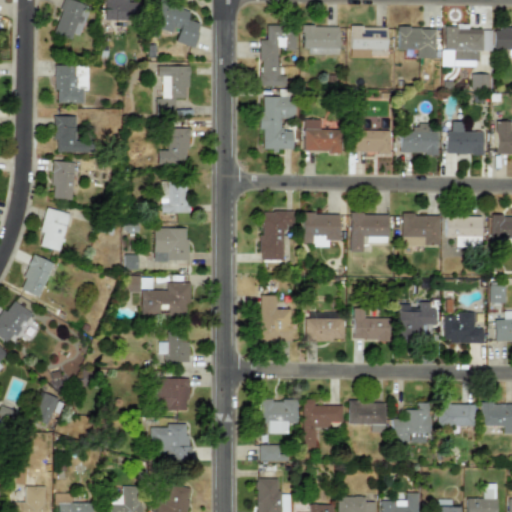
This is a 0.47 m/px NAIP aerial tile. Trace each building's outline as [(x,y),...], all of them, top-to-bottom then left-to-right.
[(82,5),(70,0),(60,0),(57,9),(60,10),(50,32),(67,40),(75,22),(78,23),(80,17),(78,16),(82,5)] [(102,0),(102,19),(130,20),(130,0),(102,0)] [(191,47),(198,23),(185,19),(188,9),(156,0),(145,35),(155,38),(158,28),(175,33),(172,41),(191,47)] [(293,25),(264,24),(264,39),(257,39),(256,86),(282,86),(282,75),(275,75),(275,48),(293,48),(293,25)] [(476,50),(488,50),(489,29),(466,28),(466,25),(442,24),(441,51),(451,51),(451,59),(476,59),(476,50)] [(336,47),(336,25),(299,26),(300,47),(336,47)] [(384,26),(348,25),(347,57),(367,57),(368,48),(384,49),(384,26)] [(491,48),(511,48),(511,27),(492,26),(491,48)] [(432,58),(431,27),(395,27),(395,49),(414,49),(414,58),(432,58)] [(85,64),(52,65),(53,103),(81,102),(80,90),(85,90),(85,64)] [(185,66),(157,65),(157,99),(153,99),(153,112),(172,112),(172,97),(185,97),(185,66)] [(485,88),(486,74),(469,73),(468,88),(485,88)] [(289,149),(289,131),(278,130),(279,118),(290,118),(290,96),(258,96),(258,129),(259,129),(259,149),(289,149)] [(73,116),(52,115),(52,151),(91,152),(91,140),(73,140),(73,116)] [(317,119),(301,119),(300,151),(338,151),(338,129),(317,129),(317,119)] [(511,154),(511,131),(508,131),(508,120),(493,120),(493,154),(511,154)] [(443,153),(480,154),(480,131),(460,131),(460,121),(448,121),(448,130),(444,130),(443,153)] [(434,131),(424,130),(424,125),(408,125),(408,131),(398,131),(397,152),(433,154),(434,131)] [(185,128),(164,127),(164,150),(154,150),(154,164),(184,164),(185,128)] [(386,152),(387,130),(350,129),(350,152),(386,152)] [(70,199),(71,162),(50,161),(48,198),(70,199)] [(67,213),(43,207),(37,231),(40,232),(37,245),(57,251),(67,213)] [(281,260),(281,226),(290,226),(290,211),(258,211),(258,260),(281,260)] [(336,213),(300,213),(299,244),(325,244),(325,239),(336,240),(336,213)] [(385,213),(347,213),(347,251),(361,251),(361,242),(384,242),(385,213)] [(435,214),(398,214),(399,245),(436,244),(435,214)] [(453,246),(478,246),(478,215),(442,214),(442,237),(453,237),(453,246)] [(511,215),(487,216),(488,244),(511,243),(511,215)] [(185,228),(151,227),(150,260),(185,261),(185,228)] [(16,288),(35,297),(51,263),(31,254),(16,288)] [(122,269),(134,269),(134,254),(121,254),(122,269)] [(148,281),(139,281),(139,275),(121,276),(121,290),(149,290),(148,281)] [(138,315),(187,313),(186,281),(164,282),(164,289),(138,290),(138,315)] [(501,302),(501,285),(485,285),(485,302),(501,302)] [(288,309),(273,308),(274,295),(257,294),(256,340),(287,341),(288,309)] [(28,312),(10,300),(3,311),(0,308),(0,340),(6,344),(28,312)] [(395,305),(395,342),(418,342),(418,324),(431,324),(431,301),(416,301),(416,305),(395,305)] [(361,308),(350,308),(350,339),(386,340),(387,318),(361,317),(361,308)] [(491,319),(492,342),(511,340),(511,309),(504,310),(505,319),(491,319)] [(480,342),(480,329),(470,328),(470,312),(454,311),(454,316),(440,315),(440,342),(480,342)] [(301,318),(302,340),(341,339),(340,317),(301,318)] [(154,353),(164,353),(164,362),(185,361),(185,331),(164,331),(164,341),(154,342),(154,353)] [(185,410),(185,378),(157,377),(156,410),(185,410)] [(55,398),(39,391),(27,417),(43,424),(55,398)] [(312,447),(312,427),(327,427),(327,422),(339,422),(339,405),(311,405),(311,398),(300,398),(300,447),(312,447)] [(284,433),(284,422),(294,423),(294,400),(256,399),(256,422),(265,422),(265,433),(284,433)] [(382,402),(345,401),(344,423),(368,424),(368,432),(381,432),(382,402)] [(422,442),(422,433),(426,433),(426,402),(412,402),(412,409),(401,409),(401,418),(389,418),(389,442),(422,442)] [(434,402),(433,425),(471,426),(471,403),(434,402)] [(511,403),(477,403),(477,425),(500,426),(500,433),(511,433),(511,403)] [(186,459),(185,423),(163,423),(163,427),(152,427),(153,460),(186,459)] [(284,444),(256,444),(256,460),(284,461),(284,444)] [(23,467),(13,466),(12,483),(21,484),(23,467)] [(253,511),(286,511),(287,492),(274,492),(274,478),(254,478),(253,511)] [(182,511),(189,488),(162,481),(153,511),(182,511)] [(492,511),(492,483),(480,483),(480,497),(463,497),(463,511),(492,511)] [(41,511),(42,486),(22,485),(21,502),(9,501),(9,511),(41,511)] [(107,511),(136,511),(137,486),(118,485),(118,499),(108,499),(107,511)] [(377,511),(414,511),(415,492),(403,492),(402,505),(393,505),(393,500),(377,500),(377,511)] [(53,511),(90,511),(90,502),(68,502),(68,493),(53,493),(53,511)] [(371,511),(372,501),(362,501),(363,496),(334,495),(333,511),(371,511)] [(328,511),(329,504),(293,503),(292,511),(328,511)]
